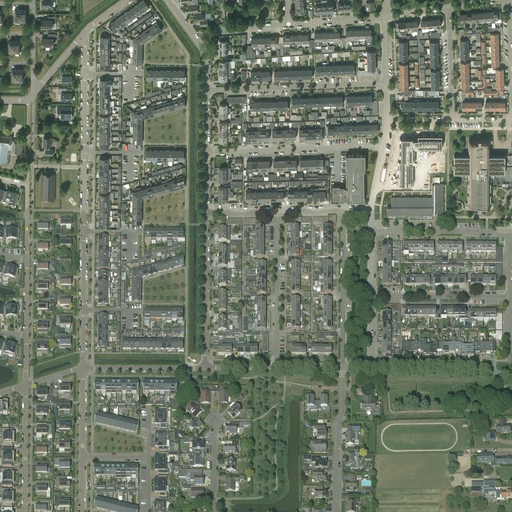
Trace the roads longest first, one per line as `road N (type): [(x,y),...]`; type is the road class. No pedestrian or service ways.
road 1 (residential): [(206,90),(385,84)]
road 2 (residential): [(206,151),(382,147)]
road 3 (residential): [(276,367),(276,211)]
road 4 (residential): [(205,367),(205,212)]
road 5 (residential): [(341,365),(339,211)]
road 6 (residential): [(338,511),(341,365)]
road 7 (residential): [(511,380),(485,368),(372,365)]
road 8 (residential): [(371,231),(510,232)]
road 9 (residential): [(510,296),(372,296)]
road 10 (residential): [(24,511),(26,384)]
road 11 (residential): [(83,369),(205,367)]
